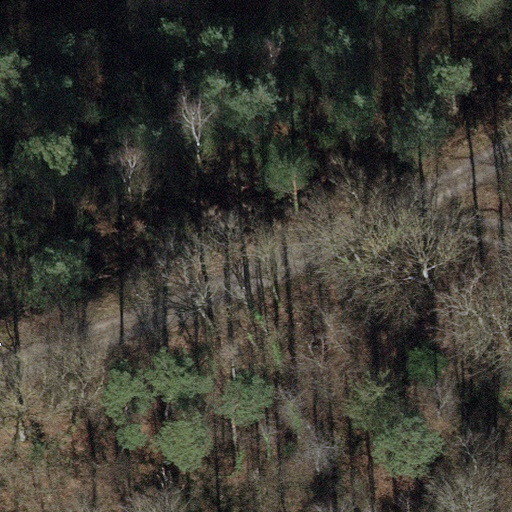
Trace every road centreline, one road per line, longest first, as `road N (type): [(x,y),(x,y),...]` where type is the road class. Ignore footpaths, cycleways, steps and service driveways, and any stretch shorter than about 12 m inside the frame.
road 1 (track): [(511,145),(359,233),(0,366)]
road 2 (track): [(511,237),(359,233)]
